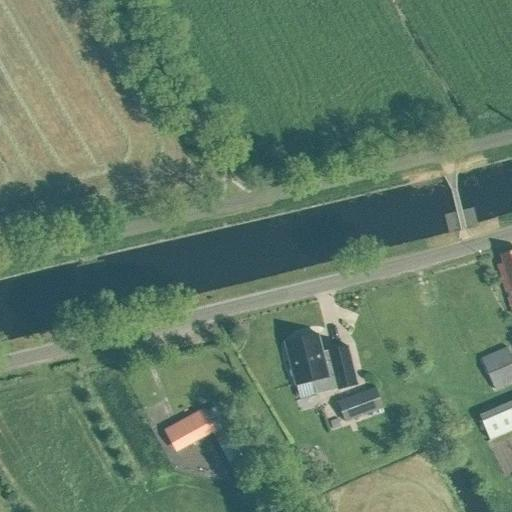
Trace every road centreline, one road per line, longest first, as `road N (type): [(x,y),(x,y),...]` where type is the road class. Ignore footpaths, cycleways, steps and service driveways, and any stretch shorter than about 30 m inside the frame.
road 1 (unclassified): [(0,365),(511,235)]
road 2 (unclassified): [(0,259),(511,132)]
